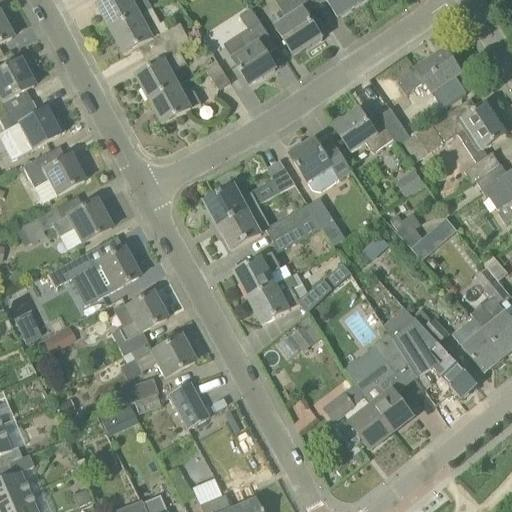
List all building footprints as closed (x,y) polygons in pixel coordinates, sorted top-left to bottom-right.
[(112,0),(98,8),(111,33),(153,10),(147,0),(112,0)] [(288,22),(276,30),(295,59),(321,42),(322,43),(323,42),(307,17),(317,10),(327,3),(325,0),(283,0),(277,4),(280,10),(288,22)] [(325,0),(327,3),(338,19),(366,0),(325,0)] [(147,59),(188,37),(182,26),(169,33),(165,26),(162,27),(153,10),(111,33),(125,58),(142,49),(147,59)] [(276,72),(267,58),(278,51),(251,11),(240,19),(249,33),(225,48),(250,88),(276,72)] [(0,64),(4,61),(0,53),(0,47),(11,41),(0,20),(0,64)] [(179,88),(171,75),(187,66),(181,55),(194,48),(188,37),(147,59),(153,69),(136,78),(150,103),(179,88)] [(433,96),(462,77),(446,53),(417,73),(398,86),(405,96),(424,83),(433,96)] [(0,123),(28,107),(22,96),(33,90),(19,63),(1,74),(0,72),(0,123)] [(220,93),(231,86),(218,65),(206,73),(220,93)] [(192,112),(201,107),(194,94),(185,99),(179,88),(150,103),(163,128),(192,112)] [(466,105),(432,127),(445,147),(459,138),(478,166),(465,174),(473,186),(477,184),(501,168),(493,156),(488,159),(484,152),(506,138),(500,128),(487,107),(478,113),(477,114),(474,116),(471,112),(466,105)] [(4,134),(0,136),(0,141),(12,163),(31,153),(32,154),(59,138),(57,135),(63,132),(57,121),(52,124),(45,112),(38,116),(34,118),(28,107),(0,123),(0,125),(4,133),(4,134)] [(411,141),(391,112),(380,119),(395,142),(400,148),(404,145),(411,141)] [(395,142),(380,119),(369,126),(360,113),(346,122),(340,120),(335,123),(335,130),(353,156),(367,147),(374,157),(395,142)] [(352,174),(336,149),(324,156),(316,143),(304,150),(301,145),(290,152),(293,157),(291,158),(313,193),(320,194),(340,181),(352,174)] [(22,170),(34,192),(48,185),(55,199),(84,184),(70,158),(58,165),(52,154),(22,170)] [(294,188),(290,181),(281,164),(268,171),(281,195),(294,188)] [(501,168),(477,184),(487,199),(499,216),(511,207),(511,176),(509,179),(502,167),(501,168)] [(414,173),(396,185),(406,201),(424,189),(414,173)] [(221,196),(205,205),(218,229),(258,208),(252,196),(242,202),(235,188),(221,196)] [(346,242),(320,202),(309,208),(316,219),(324,230),(334,248),(346,242)] [(56,211),(22,230),(28,242),(42,234),(52,229),(58,240),(73,232),(75,236),(81,247),(111,231),(110,230),(103,219),(101,215),(96,205),(96,204),(96,203),(62,222),(56,211)] [(258,208),(218,229),(220,232),(232,254),(262,238),(261,237),(254,224),(264,218),(258,208)] [(270,229),(266,231),(268,234),(273,243),(302,227),(316,219),(309,208),(295,215),(270,229)] [(402,240),(421,227),(414,216),(402,224),(398,217),(391,222),(402,240)] [(279,254),(324,230),(316,219),(302,227),(273,243),(279,254)] [(430,251),(423,242),(412,251),(420,260),(430,251)] [(138,280),(122,250),(121,250),(122,252),(98,265),(113,294),(138,280)] [(292,278),(287,268),(281,271),(273,256),(262,262),(235,276),(249,302),(292,278)] [(92,271),(84,257),(47,278),(55,291),(92,271)] [(332,293),(344,283),(352,277),(344,267),(325,283),(332,293)] [(511,321),(502,309),(500,307),(510,299),(498,285),(489,273),(478,282),(493,301),(473,317),(475,322),(486,334),(506,358),(509,356),(511,358),(511,357),(511,321)] [(301,307),(293,293),(298,290),(292,278),(249,302),(263,328),(290,314),(301,307)] [(122,331),(111,337),(123,358),(128,355),(143,346),(144,348),(148,346),(142,335),(166,322),(163,317),(162,315),(152,296),(126,310),(124,311),(132,326),(122,331)] [(423,330),(431,323),(421,312),(414,319),(416,322),(423,330)] [(29,316),(14,324),(23,343),(26,348),(41,340),(39,336),(29,316)] [(434,321),(431,323),(423,330),(438,346),(448,338),(434,321)] [(478,388),(438,346),(423,330),(416,322),(394,342),(401,354),(415,376),(418,381),(440,367),(448,376),(442,382),(462,403),(478,388)] [(506,358),(486,334),(475,322),(454,339),(484,376),(496,367),(498,369),(506,362),(504,360),(506,358)] [(317,345),(305,329),(292,338),(305,354),(317,345)] [(47,341),(43,343),(49,357),(53,355),(72,346),(66,332),(47,341)] [(143,346),(128,355),(141,376),(142,375),(157,366),(165,381),(171,378),(194,365),(184,347),(180,339),(151,356),(149,357),(144,348),(143,346)] [(366,381),(356,389),(392,436),(405,426),(414,420),(396,397),(393,393),(415,376),(401,354),(387,365),(366,381)] [(158,397),(153,382),(111,396),(116,411),(158,397)] [(168,398),(187,433),(208,421),(189,386),(168,398)] [(392,436),(356,389),(346,396),(325,412),(335,425),(345,417),(351,425),(350,426),(371,452),(392,436)] [(70,402),(55,409),(60,420),(75,413),(70,402)] [(110,416),(100,422),(109,440),(119,435),(110,416)] [(1,433),(0,433),(0,471),(22,462),(17,451),(10,454),(1,433)] [(65,445),(54,449),(57,456),(62,458),(69,455),(65,445)] [(360,454),(354,459),(358,465),(365,460),(360,454)] [(0,509),(42,491),(33,470),(31,467),(28,459),(22,462),(0,471),(0,509)] [(83,461),(75,464),(80,477),(88,473),(83,461)] [(193,500),(177,469),(166,475),(182,506),(193,500)] [(258,511),(254,503),(248,488),(235,494),(241,509),(233,511),(258,511)] [(50,511),(42,491),(0,509),(0,511),(50,511)] [(85,494),(74,499),(79,511),(90,507),(85,494)] [(144,511),(164,511),(159,499),(142,507),(144,511)] [(229,511),(224,499),(200,509),(200,511),(229,511)]
